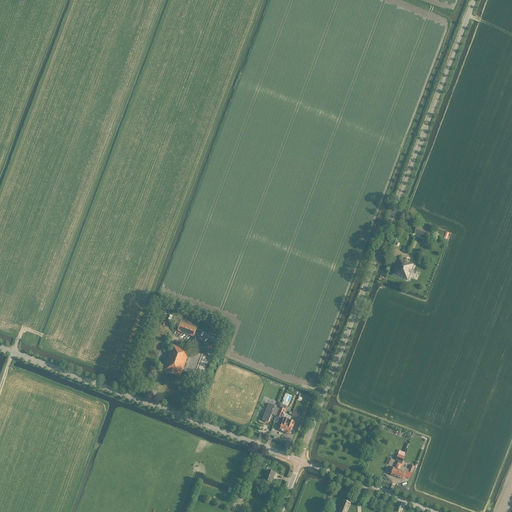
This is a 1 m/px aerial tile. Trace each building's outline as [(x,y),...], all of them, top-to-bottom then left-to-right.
[(426,237),(430,226),(419,221),(414,233),(426,237)] [(414,264),(403,260),(402,261),(398,260),(393,275),(408,280),(414,264)] [(181,322),(178,331),(194,337),(197,328),(199,323),(183,317),(181,323),(181,322)] [(209,357),(191,351),(190,351),(190,350),(178,346),(178,347),(173,345),(163,371),(180,377),(188,355),(189,355),(182,376),(200,382),(209,357)] [(262,420),(268,423),(272,414),(276,416),(279,409),(274,407),(275,406),(268,403),(262,420)] [(282,418),(286,410),(281,408),(277,416),(282,418)] [(280,430),(285,432),(287,425),(288,425),(289,420),(284,418),(280,426),(281,427),(280,430)] [(296,423),(289,420),(288,425),(287,425),(285,432),(289,434),(291,431),(292,431),(296,423)] [(392,472),(391,474),(397,476),(399,470),(401,466),(405,457),(398,454),(396,460),(399,461),(398,463),(396,468),(394,467),(393,469),(391,468),(390,471),(392,472)] [(275,473),(267,470),(264,480),(272,482),(275,473)] [(406,472),(399,470),(397,476),(405,479),(407,474),(405,473),(406,472)] [(346,511),(350,503),(343,501),(338,511),(346,511)]
